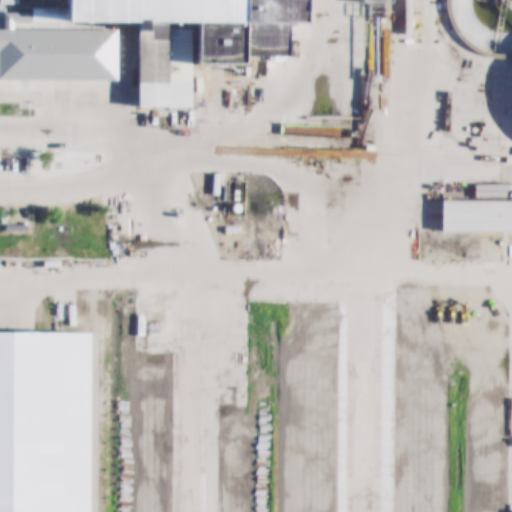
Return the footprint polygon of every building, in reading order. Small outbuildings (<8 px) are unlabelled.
[(73,23),(73,0),(390,0),(390,1),(351,1),(351,0),(326,0),(326,24),(292,24),(292,57),(252,57),(252,64),(203,64),(203,23),(185,23),(185,84),(133,83),(133,23),(73,23)] [(2,10),(23,10),(23,54),(2,54),(2,10)] [(120,30),(120,62),(43,62),(43,30),(120,30)] [(3,63),(18,63),(18,85),(3,85),(3,63)] [(445,201),(511,201),(511,233),(445,233),(445,201)] [(86,511),(0,511),(0,333),(16,333),(87,333),(86,511)]
